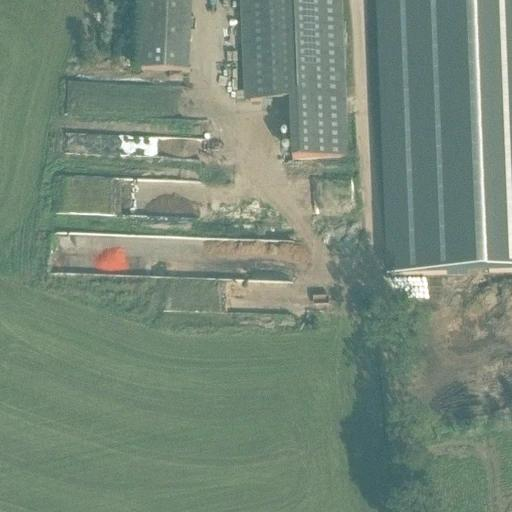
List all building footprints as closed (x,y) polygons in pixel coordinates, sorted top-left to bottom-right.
[(145,0),(143,75),(197,76),(199,0),(145,0)] [(340,0),(234,0),(238,104),(283,103),(285,167),(346,165),(340,0)] [(511,0),(378,0),(389,281),(511,276),(511,0)] [(211,216),(212,186),(153,184),(152,213),(211,216)] [(310,247),(261,244),(260,258),(309,260),(310,247)]
